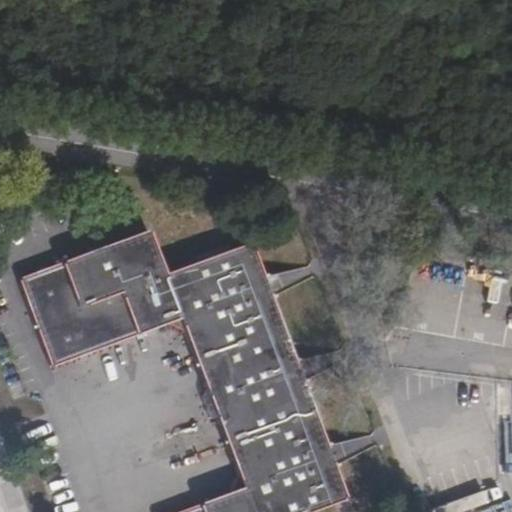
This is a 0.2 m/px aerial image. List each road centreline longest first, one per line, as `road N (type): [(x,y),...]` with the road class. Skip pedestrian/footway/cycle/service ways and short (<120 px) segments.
road 1 (unclassified): [(511,219),(0,128)]
road 2 (unclassified): [(99,511),(3,266),(45,249)]
